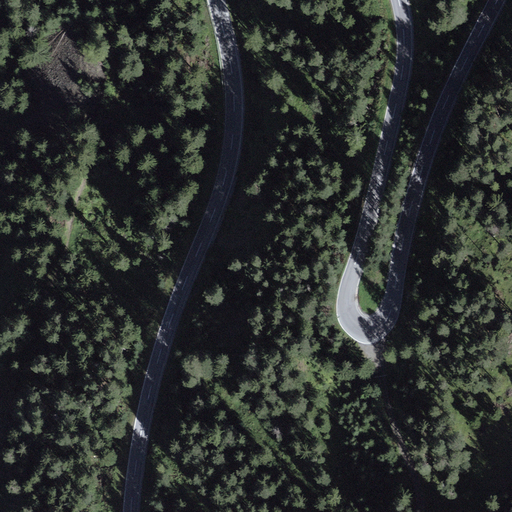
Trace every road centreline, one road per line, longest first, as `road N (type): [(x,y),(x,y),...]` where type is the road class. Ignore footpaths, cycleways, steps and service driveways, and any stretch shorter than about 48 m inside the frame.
road 1 (primary): [(495,0),(434,128),(388,312),(363,330),(349,321),(345,294),(396,102),(404,43),(397,0)]
road 2 (primary): [(215,0),(234,89),(231,143),(157,355),(130,511)]
road 3 (track): [(99,114),(0,396)]
road 4 (track): [(372,329),(420,511)]
